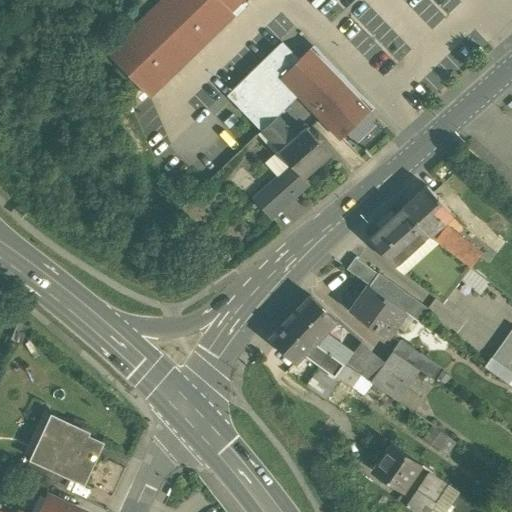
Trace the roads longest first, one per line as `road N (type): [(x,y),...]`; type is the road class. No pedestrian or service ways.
road 1 (tertiary): [(511,68),(295,257),(249,307)]
road 2 (tertiary): [(249,307),(177,330),(104,332)]
road 3 (secondary): [(183,406),(267,511)]
road 4 (secondary): [(0,248),(104,332)]
